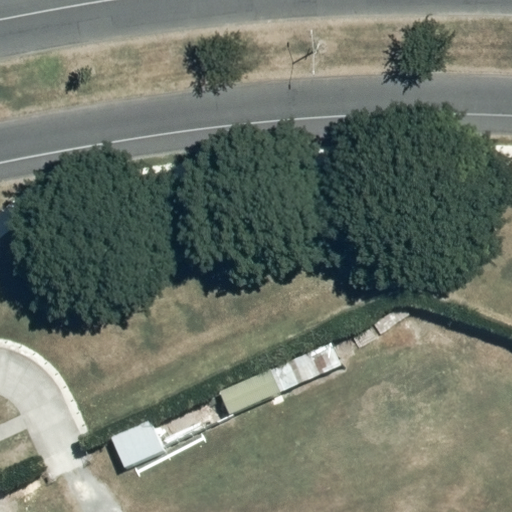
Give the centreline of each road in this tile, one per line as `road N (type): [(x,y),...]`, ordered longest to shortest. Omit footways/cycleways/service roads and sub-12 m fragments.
road 1 (tertiary): [(511,98),(265,98),(0,142)]
road 2 (tertiary): [(0,41),(100,20),(283,0)]
